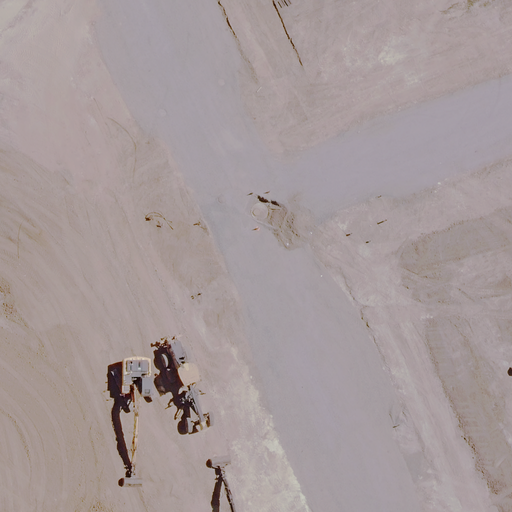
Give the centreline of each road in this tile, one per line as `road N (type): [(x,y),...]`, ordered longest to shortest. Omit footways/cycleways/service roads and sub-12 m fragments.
road 1 (unknown): [(347,511),(130,0)]
road 2 (unknown): [(511,106),(220,214)]
